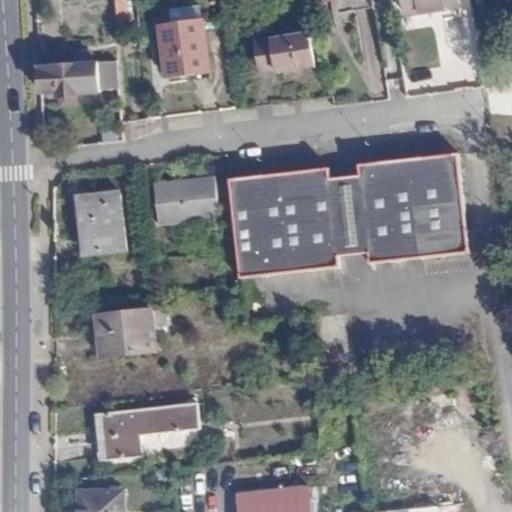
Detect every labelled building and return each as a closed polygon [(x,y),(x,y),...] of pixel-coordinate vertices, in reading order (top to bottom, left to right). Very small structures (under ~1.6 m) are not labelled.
[(132,0),(114,0),(117,22),(135,20),(132,0)] [(316,6),(315,0),(296,0),(298,9),(316,6)] [(348,5),(373,1),(373,0),(315,0),(316,6),(317,10),(348,5)] [(403,0),(406,14),(458,6),(456,0),(403,0)] [(317,10),(318,15),(349,10),(348,5),(317,10)] [(172,20),(201,17),(200,7),(171,10),(172,20)] [(210,72),(203,21),(159,27),(166,77),(210,72)] [(256,42),(260,69),(275,66),(276,73),(314,66),(308,32),(256,42)] [(106,76),(117,75),(116,61),(105,62),(106,76)] [(38,65),(41,94),(57,94),(57,98),(61,98),(61,107),(76,106),(75,97),(78,97),(78,93),(100,91),(98,62),(76,63),(38,65)] [(238,252),(242,285),(343,270),(341,259),(370,254),(372,265),(471,251),(457,149),(357,164),(359,176),(330,180),(328,168),(280,176),(281,184),(270,185),(269,177),(229,183),(238,252)] [(281,184),(280,176),(269,177),(270,185),(281,184)] [(159,226),(220,219),(215,177),(155,183),(159,226)] [(81,254),(127,250),(122,193),(82,197),(84,213),(77,213),(81,254)] [(101,357),(157,351),(152,311),(97,317),(101,357)] [(200,429),(197,403),(101,414),(106,461),(144,457),(142,436),(200,429)] [(404,456),(440,452),(438,421),(402,425),(404,456)] [(238,511),(312,511),(309,485),(236,493),(238,511)] [(77,511),(124,511),(124,490),(77,490),(77,511)]
